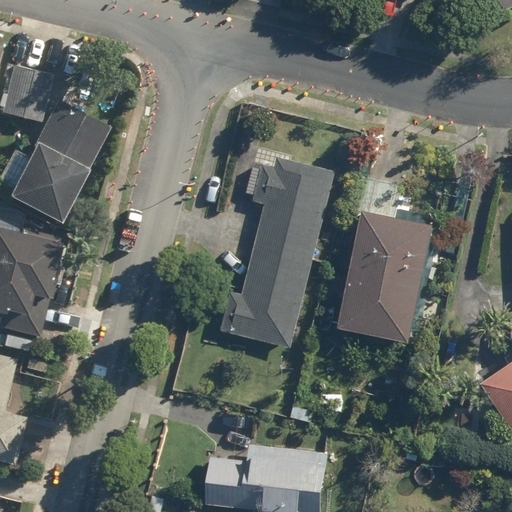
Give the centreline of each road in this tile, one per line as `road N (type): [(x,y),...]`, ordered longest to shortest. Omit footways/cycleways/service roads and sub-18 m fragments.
road 1 (residential): [(189,35),(75,511)]
road 2 (residential): [(511,98),(189,35)]
road 3 (residential): [(189,35),(48,0)]
